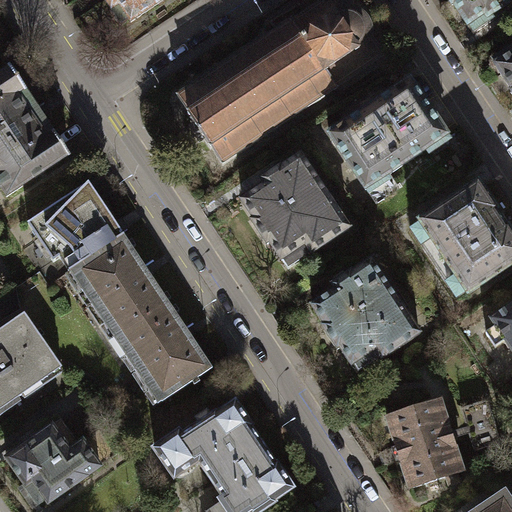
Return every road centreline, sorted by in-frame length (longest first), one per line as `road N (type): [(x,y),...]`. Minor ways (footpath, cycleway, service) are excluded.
road 1 (residential): [(376,511),(96,95)]
road 2 (residential): [(402,0),(511,163)]
road 3 (residential): [(240,0),(96,95)]
